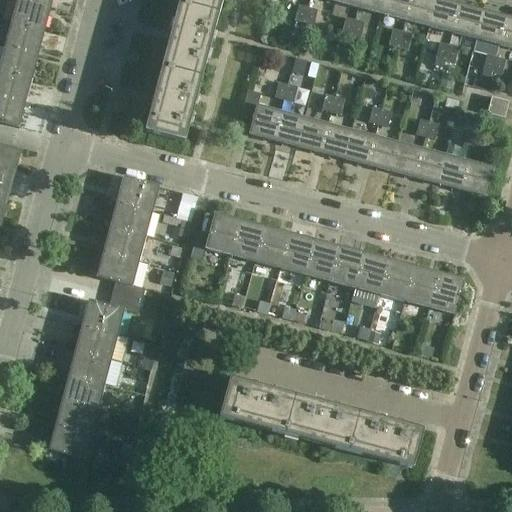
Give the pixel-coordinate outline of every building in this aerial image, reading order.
[(45,33),(51,9),(18,0),(12,24),(45,33)] [(18,0),(51,9),(53,0),(18,0)] [(180,0),(179,6),(218,16),(222,0),(180,0)] [(358,11),(360,0),(335,0),(334,5),(358,11)] [(381,17),(386,0),(360,0),(358,11),(381,17)] [(405,24),(411,0),(386,0),(381,17),(405,24)] [(429,30),(437,1),(433,0),(411,0),(405,24),(429,30)] [(452,36),(460,7),(437,1),(429,30),(452,36)] [(179,6),(162,70),(201,80),(218,16),(179,6)] [(476,42),(484,13),(460,7),(452,36),(476,42)] [(298,9),(295,24),(304,26),(307,11),(298,9)] [(316,13),(307,11),(304,26),(312,28),(316,13)] [(499,48),(507,19),(484,13),(476,42),(499,48)] [(499,48),(511,51),(511,20),(507,19),(499,48)] [(346,21),(342,36),(351,38),(355,23),(346,21)] [(364,26),(355,23),(351,38),(360,41),(364,26)] [(45,33),(12,24),(5,48),(38,57),(45,33)] [(393,33),(389,48),(398,51),(402,36),(393,33)] [(411,38),(402,36),(398,51),(407,53),(411,38)] [(440,46),(437,61),(446,63),(449,48),(440,46)] [(0,72),(32,82),(38,57),(5,48),(0,67),(0,72)] [(458,50),(449,48),(446,63),(455,65),(458,50)] [(488,58),(484,73),(493,75),(497,60),(488,58)] [(291,74),(303,77),(306,63),(295,60),(291,74)] [(506,63),(497,60),(493,75),(502,78),(506,63)] [(201,80),(162,70),(146,134),(184,144),(201,80)] [(32,82),(0,72),(0,98),(25,106),(32,82)] [(451,92),(455,78),(442,75),(439,88),(451,92)] [(279,85),(275,100),(284,102),(288,87),(279,85)] [(296,90),(288,87),(284,102),(293,104),(296,90)] [(249,92),(242,120),(253,123),(249,137),(274,144),(281,115),(256,108),(260,95),(249,92)] [(326,97),(322,112),(331,114),(335,100),(326,97)] [(0,98),(0,125),(19,131),(25,106),(0,98)] [(344,102),(335,100),(331,114),(340,117),(344,102)] [(492,100),(488,116),(504,120),(508,104),(492,100)] [(373,110),(369,124),(378,127),(382,112),(373,110)] [(391,114),(382,112),(378,127),(387,129),(391,114)] [(305,121),(281,115),(274,144),(297,150),(305,121)] [(305,121),(297,150),(321,156),(328,127),(305,121)] [(476,135),(479,124),(467,121),(464,132),(476,135)] [(420,122),(417,137),(426,139),(430,124),(420,122)] [(439,127),(430,124),(426,139),(435,141),(439,127)] [(352,133),(328,127),(321,156),(344,162),(352,133)] [(352,133),(344,162),(368,168),(375,140),(352,133)] [(468,134),(464,149),(473,151),(477,137),(468,134)] [(486,139),(477,137),(473,151),(482,154),(486,139)] [(399,146),(375,140),(368,168),(392,175),(399,146)] [(0,174),(14,179),(21,152),(0,146),(0,174)] [(399,146),(392,175),(415,181),(423,152),(399,146)] [(446,158),(423,152),(415,181),(439,187),(446,158)] [(446,158),(439,187),(462,193),(470,164),(446,158)] [(462,193),(486,199),(493,170),(470,164),(462,193)] [(14,179),(0,174),(0,202),(7,205),(14,179)] [(153,214),(160,190),(160,189),(125,179),(118,204),(153,214)] [(191,224),(198,200),(183,196),(177,220),(181,222),(191,224)] [(118,204),(111,228),(146,238),(153,214),(118,204)] [(204,252),(230,259),(240,223),(214,216),(208,236),(204,252)] [(191,224),(181,222),(178,233),(188,236),(191,224)] [(264,229),(240,223),(230,259),(255,265),(264,229)] [(140,263),(146,238),(111,228),(104,254),(140,263)] [(255,265),(280,272),(290,236),(264,229),(255,265)] [(208,236),(198,234),(191,261),(201,263),(204,252),(208,236)] [(315,243),(290,236),(280,272),(305,278),(315,243)] [(305,278),(331,285),(340,249),(315,243),(305,278)] [(170,257),(182,260),(185,248),(173,245),(170,257)] [(364,256),(340,249),(331,285),(355,292),(364,256)] [(117,285),(113,296),(143,305),(146,292),(133,288),(140,263),(104,254),(97,279),(117,285)] [(355,292),(380,298),(389,262),(364,256),(355,292)] [(414,269),(389,262),(380,298),(405,305),(414,269)] [(414,269),(405,305),(430,311),(439,275),(414,269)] [(171,289),(175,275),(163,272),(160,286),(171,289)] [(430,311),(454,318),(464,282),(439,275),(430,311)] [(118,337),(124,314),(139,318),(143,305),(113,296),(110,308),(88,303),(82,328),(118,337)] [(243,311),(246,300),(235,297),(232,308),(243,311)] [(271,307),(260,304),(257,315),(268,318),(271,307)] [(285,310),(282,320),(293,323),(296,312),(285,310)] [(296,315),(294,323),(303,325),(304,318),(296,315)] [(333,322),(330,333),(342,336),(345,325),(333,322)] [(111,362),(118,337),(82,328),(75,353),(111,362)] [(370,332),(360,330),(357,341),(367,344),(370,332)] [(378,347),(381,336),(371,333),(367,344),(378,347)] [(395,342),(393,351),(404,354),(407,345),(395,342)] [(142,370),(151,373),(158,348),(148,345),(142,370)] [(434,351),(422,348),(419,357),(432,360),(434,351)] [(75,353),(69,378),(105,387),(111,362),(75,353)] [(98,412),(105,387),(69,378),(62,402),(98,412)] [(295,398),(232,381),(230,381),(220,420),(284,437),(295,398)] [(284,437),(348,454),(359,415),(295,398),(284,437)] [(62,402),(56,428),(92,437),(98,412),(62,402)] [(140,422),(142,411),(131,408),(128,419),(140,422)] [(359,415),(348,454),(413,471),(423,432),(359,415)] [(139,424),(124,420),(119,436),(135,440),(139,424)] [(85,462),(92,437),(56,428),(49,453),(85,462)]
